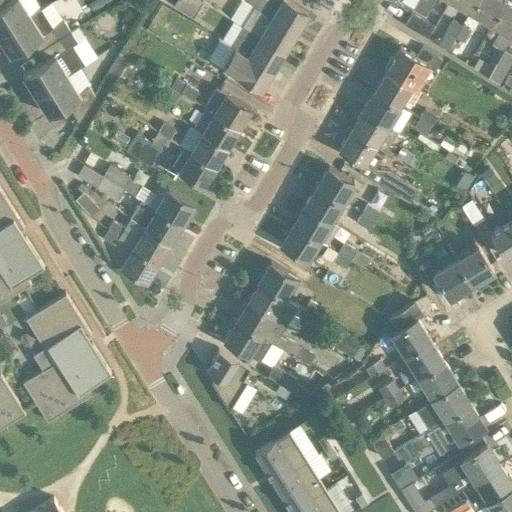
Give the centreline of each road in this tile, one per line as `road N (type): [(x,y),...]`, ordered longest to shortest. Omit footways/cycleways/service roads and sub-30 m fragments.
road 1 (residential): [(139,351),(169,330),(185,305),(189,267),(214,228),(258,202),(292,148),(288,104),(330,36),(370,0)]
road 2 (residential): [(139,351),(51,220),(46,194),(0,121)]
road 3 (residential): [(237,511),(139,351)]
